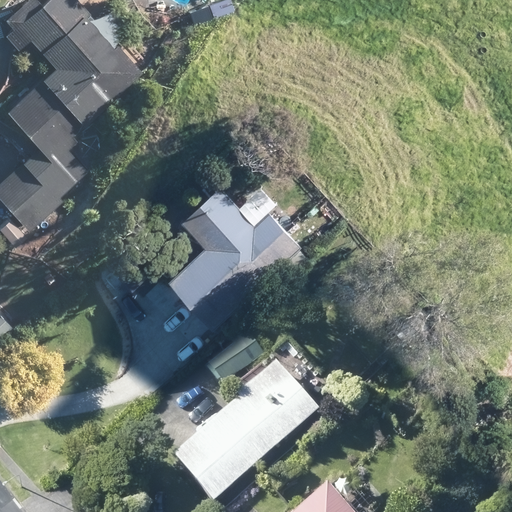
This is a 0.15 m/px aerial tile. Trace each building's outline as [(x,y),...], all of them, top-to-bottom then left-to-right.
[(125,26),(106,4),(87,20),(70,0),(34,0),(32,3),(29,0),(17,0),(0,14),(0,21),(5,27),(0,31),(0,34),(11,47),(21,39),(46,66),(0,105),(0,112),(12,127),(30,148),(0,173),(0,204),(22,230),(84,177),(59,147),(68,139),(63,133),(85,114),(136,70),(135,70),(109,39),(118,31),(125,26)] [(248,223),(228,199),(215,183),(176,217),(198,243),(161,275),(203,324),(206,321),(296,245),(270,216),(265,210),(248,223)] [(216,385),(220,382),(259,354),(244,333),(201,364),(203,366),(216,385)] [(204,505),(311,412),(268,362),(230,395),(227,398),(230,401),(178,447),(164,459),(204,505)] [(338,511),(315,486),(287,511),(338,511)] [(479,511),(474,503),(460,511),(479,511)]
